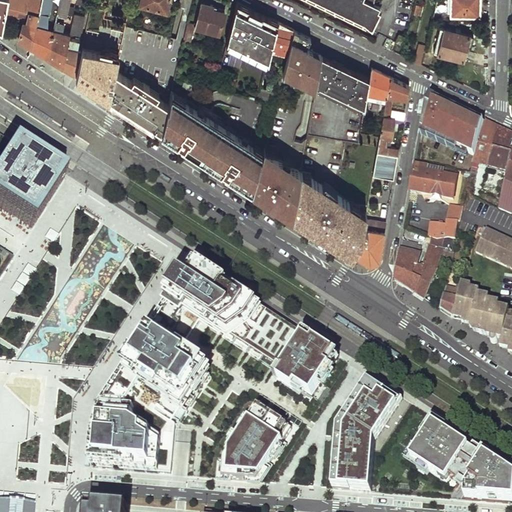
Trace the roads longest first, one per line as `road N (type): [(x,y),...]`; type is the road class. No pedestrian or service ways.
road 1 (secondary): [(371,294),(143,149)]
road 2 (residential): [(313,506),(98,487),(75,493)]
road 3 (residential): [(421,79),(385,269),(371,294)]
road 4 (residential): [(257,0),(421,79)]
road 5 (secondary): [(143,149),(0,47)]
road 6 (secondary): [(511,385),(371,294)]
road 7 (secondary): [(0,66),(143,149)]
